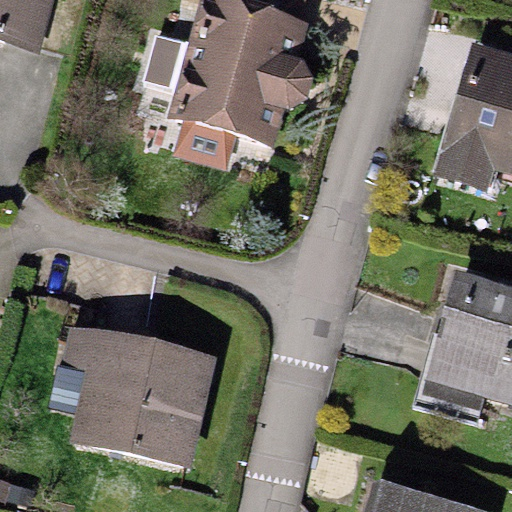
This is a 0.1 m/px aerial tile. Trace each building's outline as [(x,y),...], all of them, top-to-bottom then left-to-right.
[(0,0),(0,52),(29,59),(42,0),(0,0)] [(208,18),(175,133),(264,159),(274,127),(287,130),(299,126),(307,115),(306,103),(303,95),(298,91),(285,87),(298,44),(208,18)] [(511,83),(471,73),(439,190),(484,202),(489,183),(511,189),(511,83)] [(511,318),(460,303),(434,393),(511,415),(511,318)] [(221,375),(70,340),(61,378),(88,384),(71,456),(195,485),(221,375)]
